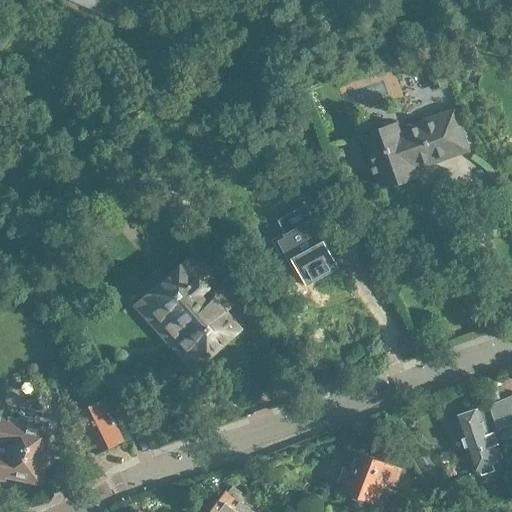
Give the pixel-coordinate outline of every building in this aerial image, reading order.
[(69,0),(95,11),(99,0),(69,0)] [(450,155),(467,149),(452,109),(436,115),(437,122),(399,135),(396,125),(364,137),(375,168),(373,168),(375,172),(377,171),(383,186),(390,184),(394,186),(406,182),(408,178),(415,175),(410,162),(448,148),(450,155)] [(292,258),(306,285),(339,267),(324,240),(328,238),(316,216),(284,234),(284,237),(278,240),(276,237),(272,239),(280,254),(284,252),(289,260),(292,258)] [(175,346),(171,350),(185,367),(237,321),(226,309),(232,304),(236,301),(228,294),(219,282),(213,288),(210,284),(206,280),(212,275),(208,271),(212,268),(198,250),(137,304),(175,346)] [(74,398),(67,385),(59,390),(65,402),(74,398)] [(511,423),(511,395),(489,405),(498,429),(511,423)] [(110,446),(124,440),(103,398),(76,412),(95,453),(110,446)] [(491,462),(502,458),(493,431),(488,433),(479,408),(455,417),(473,468),(479,466),(481,473),(494,469),(491,462)] [(55,423),(3,411),(0,424),(0,477),(1,478),(2,474),(40,481),(43,465),(51,461),(53,452),(50,448),(52,437),(55,423)] [(396,485),(401,469),(355,451),(349,468),(343,466),(338,481),(344,483),(341,490),(377,504),(386,481),(396,485)] [(253,511),(242,503),(247,496),(233,486),(227,493),(225,492),(210,511),(253,511)]
